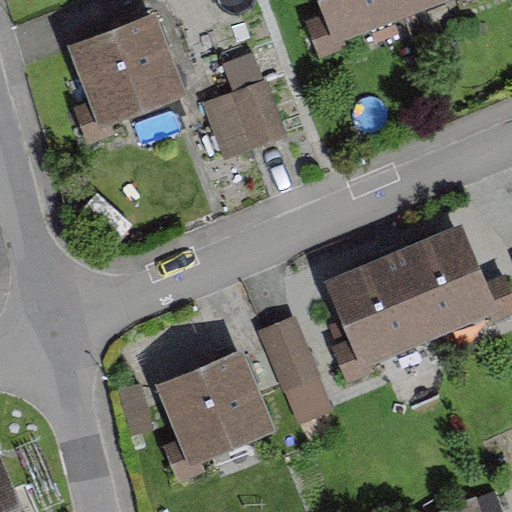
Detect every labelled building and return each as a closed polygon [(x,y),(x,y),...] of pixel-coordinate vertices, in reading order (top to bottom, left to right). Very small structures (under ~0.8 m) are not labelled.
[(393,0),(316,0),(333,44),(400,17),(393,0)] [(393,0),(400,17),(445,0),(393,0)] [(153,18),(67,54),(102,135),(188,99),(153,18)] [(229,162),(286,140),(265,88),(208,109),(229,162)] [(463,234),(397,261),(430,339),(496,312),(463,234)] [(397,261),(331,288),(364,367),(430,339),(397,261)] [(299,325),(262,338),(294,426),(331,413),(299,325)] [(240,355),(155,392),(190,473),(276,436),(240,355)] [(0,511),(23,511),(0,457),(0,511)] [(446,510),(446,511),(482,511),(477,497),(446,510)]
